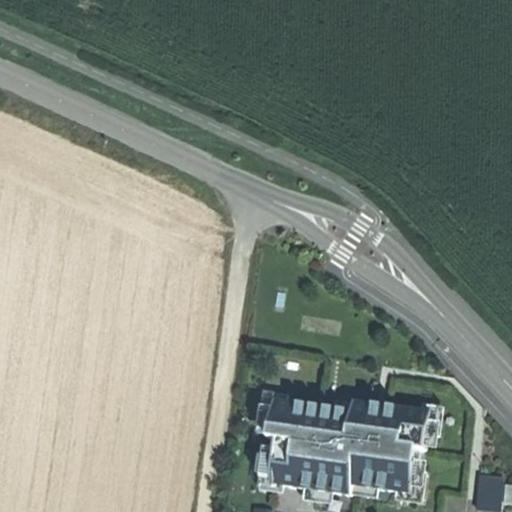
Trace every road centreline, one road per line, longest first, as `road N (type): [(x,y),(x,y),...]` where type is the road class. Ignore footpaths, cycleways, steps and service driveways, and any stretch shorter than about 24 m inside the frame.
road 1 (track): [(206,511),(254,186)]
road 2 (tertiary): [(0,72),(254,186)]
road 3 (tertiary): [(455,324),(406,258),(365,225),(254,186)]
road 4 (tertiary): [(254,186),(343,257),(455,324)]
